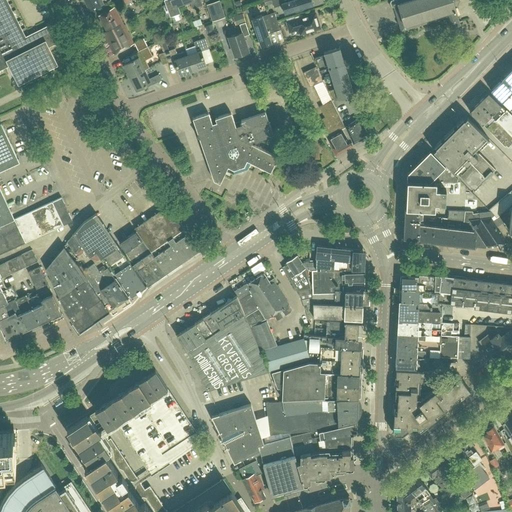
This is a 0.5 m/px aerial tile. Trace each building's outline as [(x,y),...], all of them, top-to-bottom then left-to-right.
[(0,0),(0,69),(3,68),(8,65),(18,84),(18,83),(57,64),(48,47),(58,42),(50,24),(24,37),(6,0),(5,0),(0,0)] [(83,0),(89,10),(103,4),(101,0),(83,0)] [(169,0),(170,2),(165,4),(169,17),(171,16),(173,22),(180,19),(178,14),(180,13),(177,5),(183,3),(181,0),(169,0)] [(181,0),(183,3),(189,1),(192,9),(196,7),(202,5),(199,0),(181,0)] [(205,0),(201,1),(206,18),(221,14),(217,0),(205,0)] [(281,4),(284,13),(285,13),(294,10),(295,12),(303,9),(302,7),(313,4),(311,0),(273,0),(275,6),(281,4)] [(389,0),(389,1),(390,4),(393,6),(393,5),(401,30),(447,16),(450,29),(460,26),(455,10),(454,4),(455,4),(456,3),(457,2),(458,1),(458,0),(389,0)] [(123,25),(114,7),(98,15),(106,31),(103,32),(105,35),(103,35),(113,54),(133,44),(123,25)] [(280,29),(274,12),(262,16),(262,14),(251,18),(261,46),(269,43),(266,34),(280,29)] [(316,20),(314,14),(302,17),(302,16),(287,21),(289,30),(299,27),(300,33),(319,27),(318,26),(319,26),(317,20),(316,20)] [(234,55),(248,50),(243,36),(249,34),(245,22),(239,24),(241,31),(228,36),(234,55)] [(195,46),(185,49),(186,51),(187,55),(193,70),(206,66),(201,51),(208,48),(205,38),(194,42),(195,46)] [(130,77),(145,70),(149,68),(145,60),(152,56),(147,46),(137,51),(140,56),(123,64),(130,77)] [(320,70),(344,62),(339,47),(323,52),(324,54),(314,57),(320,70)] [(174,48),(164,52),(167,63),(174,60),(179,75),(193,70),(187,55),(186,51),(176,54),(174,48)] [(307,48),(297,50),(298,60),(308,59),(307,48)] [(164,52),(158,54),(162,64),(167,63),(164,52)] [(327,84),(349,77),(344,62),(320,70),(327,84)] [(288,79),(294,77),(290,66),(284,68),(288,79)] [(310,87),(323,81),(316,66),(303,72),(310,87)] [(511,68),(502,78),(511,87),(511,68)] [(130,77),(136,90),(150,83),(151,84),(161,80),(158,74),(149,78),(145,70),(130,77)] [(327,84),(331,92),(334,98),(354,92),(349,77),(327,84)] [(511,112),(511,87),(502,78),(490,90),(509,109),(511,112)] [(479,101),(491,114),(491,115),(511,135),(511,115),(506,109),(506,110),(488,92),(479,101)] [(336,154),(351,145),(342,129),(344,127),(331,100),(319,107),(325,117),(318,121),(327,137),(336,154)] [(511,135),(491,115),(491,114),(479,101),(469,111),(505,146),(506,145),(507,147),(511,142),(511,135)] [(236,126),(231,112),(215,118),(216,121),(212,123),(209,112),(193,118),(214,180),(220,183),(226,170),(233,174),(247,169),(251,162),(270,171),(278,156),(251,143),(253,139),(256,141),(273,135),(265,112),(242,120),(240,124),(236,126)] [(489,138),(467,116),(464,119),(462,117),(434,146),(436,147),(433,150),(474,191),(482,183),(482,182),(495,169),(478,152),(478,153),(474,149),(486,136),(488,138),(489,138)] [(345,126),(353,144),(367,134),(360,117),(359,117),(351,122),(345,126)] [(0,254),(25,243),(14,219),(0,189),(0,170),(16,163),(12,155),(15,154),(2,126),(0,126),(0,254)] [(457,182),(457,178),(455,175),(451,175),(452,171),(430,150),(430,151),(408,173),(407,179),(407,178),(407,179),(457,182)] [(441,181),(407,179),(405,207),(439,209),(439,203),(445,203),(446,188),(440,188),(441,181)] [(509,207),(511,204),(511,201),(506,194),(502,198),(509,207)] [(14,219),(25,243),(63,225),(72,220),(61,197),(52,201),(14,219)] [(505,211),(509,207),(502,198),(497,202),(505,211)] [(500,214),(505,211),(497,202),(493,206),(500,214)] [(137,230),(135,231),(166,273),(199,249),(184,228),(168,204),(135,228),(137,230)] [(488,210),(491,213),(495,218),(499,216),(500,214),(493,206),(488,210)] [(419,239),(422,239),(424,223),(419,223),(420,208),(405,207),(403,237),(415,238),(415,239),(419,239)] [(448,210),(447,218),(447,220),(463,222),(465,211),(448,210)] [(469,219),(479,218),(478,212),(475,213),(474,211),(465,211),(463,222),(472,227),(473,229),(476,233),(477,232),(469,219)] [(491,216),(497,226),(503,222),(499,216),(495,218),(491,213),(489,214),(487,211),(480,212),(480,218),(491,216)] [(93,215),(84,221),(67,242),(75,253),(83,248),(88,255),(94,251),(100,258),(103,256),(131,296),(146,286),(141,280),(144,278),(134,264),(131,266),(128,261),(117,246),(116,247),(93,215)] [(507,241),(497,226),(491,216),(480,218),(497,243),(507,241)] [(447,220),(447,218),(440,217),(439,225),(473,229),(472,227),(463,222),(447,220)] [(485,244),(497,243),(480,218),(479,218),(469,219),(477,232),(485,244)] [(431,240),(432,241),(474,246),(476,233),(473,229),(439,225),(433,224),(431,240)] [(148,285),(166,273),(135,231),(119,242),(134,264),(144,278),(148,285)] [(109,312),(64,245),(46,268),(50,277),(66,311),(73,321),(75,325),(74,326),(79,333),(95,321),(109,312)] [(316,263),(316,270),(364,268),(365,250),(317,245),(315,258),(316,258),(316,263)] [(24,260),(35,255),(32,250),(21,255),(24,260)] [(27,266),(24,260),(21,255),(16,257),(22,269),(27,266)] [(24,260),(27,266),(37,261),(35,255),(24,260)] [(316,263),(303,264),(297,255),(286,261),(288,264),(282,267),(296,290),(301,299),(302,299),(313,297),(312,293),(310,287),(311,287),(305,270),(316,270),(316,263)] [(16,271),(22,269),(16,257),(11,259),(16,271)] [(11,274),(16,271),(11,259),(5,262),(10,273),(11,274)] [(0,274),(1,277),(10,273),(5,262),(0,264),(0,274)] [(101,273),(94,263),(85,269),(90,277),(93,278),(101,289),(100,290),(105,298),(106,297),(113,307),(127,298),(120,288),(121,287),(116,279),(115,280),(107,269),(101,273)] [(31,278),(42,272),(40,266),(28,271),(31,278)] [(334,290),(343,290),(343,285),(356,285),(356,283),(364,283),(364,269),(312,270),(312,293),(334,293),(334,290)] [(33,283),(45,278),(42,272),(31,278),(33,283)] [(400,278),(399,288),(418,289),(434,290),(435,275),(435,274),(418,272),(418,275),(415,274),(404,274),(400,273),(400,278)] [(276,311),(281,308),(285,315),(289,312),(291,309),(288,304),(276,285),(270,284),(263,273),(255,278),(276,311)] [(439,290),(437,302),(450,303),(452,279),(453,279),(453,276),(441,275),(439,290)] [(452,279),(450,303),(474,304),(474,307),(510,312),(510,310),(511,310),(511,283),(453,276),(453,279),(452,279)] [(36,288),(47,283),(45,278),(33,283),(36,288)] [(255,278),(247,283),(250,288),(249,289),(251,292),(239,300),(249,325),(265,319),(276,311),(255,278)] [(48,318),(49,320),(62,314),(47,283),(36,288),(41,299),(50,317),(48,318)] [(0,304),(4,303),(15,298),(17,297),(12,286),(7,288),(0,291),(0,304)] [(417,301),(418,289),(399,288),(399,300),(417,301)] [(362,305),(363,291),(345,290),(343,290),(334,290),(334,293),(312,293),(313,297),(302,299),(302,300),(305,308),(312,306),(312,302),(362,305)] [(249,325),(239,300),(237,295),(232,298),(229,297),(227,299),(226,302),(226,303),(226,302),(225,303),(218,308),(217,308),(211,313),(210,313),(203,318),(202,318),(202,319),(195,323),(195,324),(188,328),(187,328),(187,329),(180,333),(179,333),(179,334),(177,335),(191,359),(207,390),(268,372),(249,325)] [(4,303),(9,314),(8,314),(18,334),(27,330),(26,328),(28,327),(19,309),(15,298),(4,303)] [(38,325),(49,320),(48,318),(50,317),(41,299),(30,304),(39,322),(37,323),(38,325)] [(417,301),(399,300),(398,319),(441,322),(442,302),(425,301),(417,301)] [(362,305),(312,302),(312,306),(305,308),(308,316),(344,318),(362,319),(362,305)] [(9,314),(4,303),(0,304),(0,318),(8,314),(9,314)] [(27,330),(38,325),(37,323),(39,322),(30,304),(19,309),(28,327),(26,328),(27,330)] [(0,327),(5,340),(18,334),(8,314),(0,318),(0,327)] [(451,323),(441,322),(398,319),(397,331),(458,335),(458,330),(451,330),(451,323)] [(262,350),(277,346),(267,320),(251,326),(261,351),(262,350)] [(346,337),(360,338),(361,338),(362,322),(326,320),(326,324),(310,327),(310,335),(325,336),(346,337)] [(511,347),(511,332),(510,330),(500,338),(497,334),(491,338),(488,334),(478,341),(483,348),(492,341),(494,342),(493,343),(498,348),(499,347),(504,354),(511,347)] [(458,347),(458,335),(397,331),(396,343),(458,347)] [(360,338),(346,337),(325,336),(310,335),(309,335),(309,340),(304,340),(309,358),(320,355),(320,346),(336,347),(360,348),(360,338)] [(309,358),(304,340),(303,338),(277,346),(262,350),(268,371),(310,359),(309,358)] [(457,357),(458,347),(396,343),(396,355),(429,357),(429,355),(457,357)] [(360,348),(336,347),(320,346),(320,355),(320,362),(319,372),(359,374),(361,348),(360,348)] [(429,368),(429,357),(396,355),(395,366),(429,368)] [(319,372),(320,362),(309,362),(272,373),(278,388),(283,388),(282,399),(348,396),(348,398),(358,398),(359,374),(319,372)] [(67,429),(90,463),(85,467),(105,497),(114,511),(121,511),(118,506),(118,505),(116,502),(116,499),(123,494),(141,482),(137,476),(111,437),(108,439),(103,430),(109,426),(114,423),(116,422),(168,387),(156,369),(155,369),(147,375),(146,375),(137,381),(122,391),(113,397),(112,398),(103,404),(97,408),(95,409),(96,410),(92,413),(89,414),(78,422),(75,424),(67,429)] [(396,434),(402,434),(409,429),(411,431),(416,432),(419,429),(420,431),(431,422),(430,420),(440,412),(441,414),(448,409),(447,408),(470,390),(460,377),(443,391),(438,384),(427,392),(419,392),(420,370),(406,369),(397,369),(397,376),(395,376),(394,384),(397,384),(396,397),(394,397),(393,406),(394,406),(393,430),(396,434)] [(328,399),(280,402),(266,403),(267,417),(307,412),(307,411),(328,410),(328,409),(357,408),(358,398),(348,398),(328,399)] [(261,453),(258,445),(258,444),(263,443),(251,403),(219,413),(218,413),(211,415),(234,462),(241,458),(247,455),(249,459),(261,453)] [(357,408),(328,409),(328,410),(307,411),(307,412),(267,417),(270,435),(310,430),(310,431),(357,420),(357,414),(357,408)] [(511,411),(505,416),(503,416),(501,417),(501,419),(499,420),(510,436),(511,439),(511,411)] [(320,439),(353,434),(357,431),(357,422),(311,433),(311,431),(289,436),(292,446),(309,442),(308,436),(309,436),(312,436),(312,437),(320,436),(320,439)] [(503,443),(493,426),(492,427),(490,426),(487,428),(487,430),(486,431),(487,432),(482,435),(486,442),(485,442),(487,446),(488,446),(491,450),(493,448),(498,456),(501,454),(498,449),(501,448),(500,445),(503,443)] [(16,459),(15,447),(15,446),(14,430),(0,430),(0,470),(1,471),(0,462),(0,461),(5,460),(5,461),(7,461),(7,460),(16,459)] [(312,437),(312,436),(309,436),(310,438),(312,438),(313,447),(353,445),(353,434),(320,439),(320,436),(312,437)] [(295,455),(292,446),(289,436),(258,445),(261,453),(263,463),(271,495),(303,485),(301,478),(295,455)] [(476,449),(470,441),(467,444),(466,443),(452,453),(453,454),(449,457),(457,467),(461,464),(464,469),(461,471),(473,487),(487,476),(476,461),(480,457),(475,450),(476,449)] [(169,445),(159,450),(163,458),(173,452),(169,445)] [(295,455),(301,478),(310,478),(310,476),(328,476),(330,474),(329,470),(351,469),(351,468),(352,467),(353,467),(353,450),(352,448),(317,449),(317,450),(295,455)] [(425,469),(432,477),(434,476),(446,491),(444,492),(448,497),(458,489),(464,497),(472,492),(457,474),(455,476),(447,465),(448,464),(441,456),(425,469)] [(493,468),(499,464),(495,457),(489,460),(493,468)] [(149,470),(155,466),(150,459),(144,463),(149,470)] [(246,484),(260,478),(258,474),(262,472),(256,460),(239,468),(244,478),(243,478),(246,484)] [(0,511),(59,511),(59,510),(69,504),(60,490),(59,490),(56,485),(41,463),(41,464),(40,464),(42,465),(24,478),(15,484),(8,492),(3,501),(0,508),(0,511)] [(436,511),(439,509),(439,511),(446,506),(438,495),(434,497),(430,491),(417,475),(407,483),(415,494),(421,501),(424,504),(429,500),(436,511)] [(116,499),(116,502),(118,505),(118,506),(121,511),(248,511),(240,500),(239,501),(223,478),(183,504),(171,511),(167,511),(162,504),(150,485),(145,488),(141,482),(123,494),(116,499)] [(260,478),(246,484),(250,493),(254,502),(265,496),(260,485),(263,484),(262,481),(260,478)] [(59,510),(59,511),(89,511),(70,483),(60,490),(69,504),(59,510)] [(421,501),(415,494),(407,483),(399,489),(397,493),(397,500),(398,500),(397,511),(435,511),(436,511),(429,500),(424,504),(421,501)] [(472,494),(465,498),(469,504),(476,500),(472,494)] [(348,511),(350,501),(349,495),(342,497),(315,505),(314,504),(307,506),(307,507),(288,511),(348,511)]
